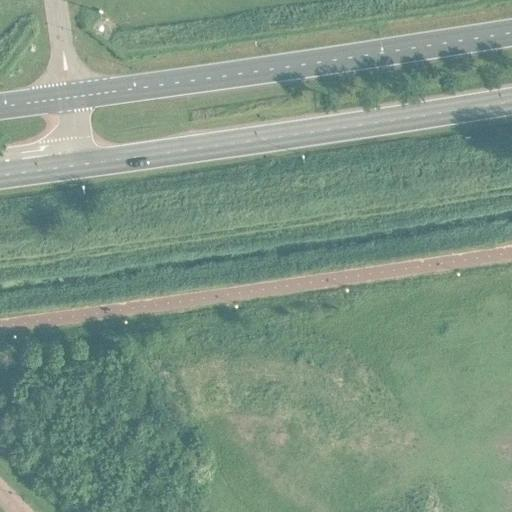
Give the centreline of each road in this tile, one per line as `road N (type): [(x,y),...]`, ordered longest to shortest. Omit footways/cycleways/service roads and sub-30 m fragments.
road 1 (secondary): [(0,167),(511,95)]
road 2 (secondary): [(511,25),(66,91)]
